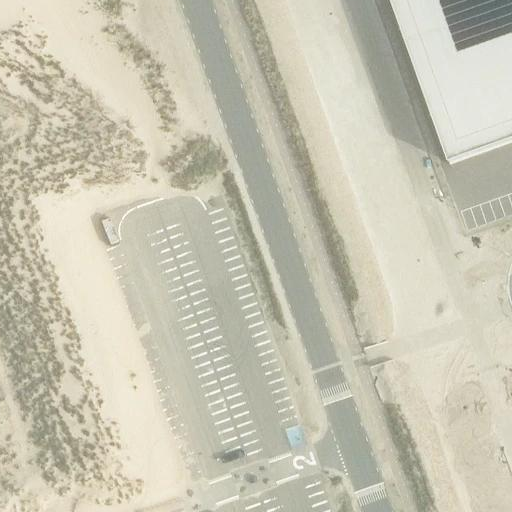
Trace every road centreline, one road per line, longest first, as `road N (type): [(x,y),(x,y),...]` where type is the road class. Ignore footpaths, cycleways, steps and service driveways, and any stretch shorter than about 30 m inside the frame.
road 1 (unclassified): [(376,511),(195,0)]
road 2 (unknown): [(511,438),(490,360),(492,332),(511,298)]
